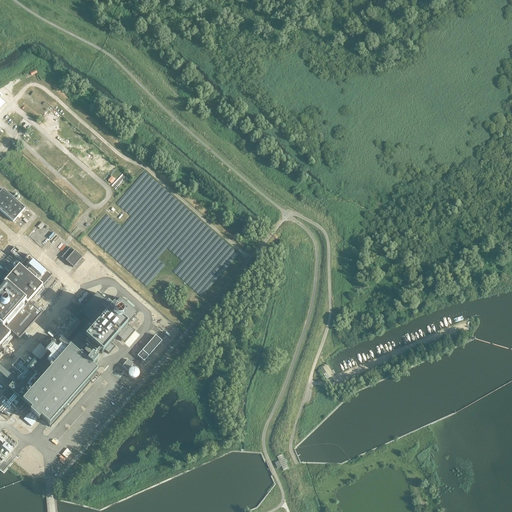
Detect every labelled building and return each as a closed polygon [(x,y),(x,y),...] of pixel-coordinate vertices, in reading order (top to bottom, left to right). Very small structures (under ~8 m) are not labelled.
[(25,209),(3,190),(0,193),(0,210),(13,222),(25,209)] [(62,258),(73,268),(82,258),(70,248),(62,258)] [(0,279),(0,346),(10,336),(12,333),(19,339),(41,314),(35,308),(33,307),(35,305),(33,303),(31,305),(29,303),(52,276),(29,255),(4,283),(0,279)] [(12,385),(8,390),(22,402),(32,411),(30,413),(39,421),(41,418),(49,426),(51,427),(92,381),(98,374),(97,372),(92,368),(97,362),(95,360),(101,353),(102,354),(105,350),(109,354),(116,347),(112,343),(118,336),(125,342),(136,331),(135,330),(128,324),(137,314),(131,308),(120,299),(113,308),(97,294),(84,308),(81,312),(79,314),(89,322),(68,346),(61,340),(55,346),(37,366),(35,364),(29,370),(32,373),(21,385),(17,390),(12,385)] [(156,336),(138,356),(144,362),(162,341),(156,336)] [(40,344),(32,353),(40,361),(48,352),(40,344)] [(34,359),(26,368),(29,370),(37,361),(34,359)] [(128,360),(123,366),(127,370),(128,371),(133,365),(128,360)] [(0,364),(0,371),(13,383),(17,379),(0,364)] [(320,369),(326,380),(332,377),(326,366),(323,367),(320,369)] [(129,373),(129,374),(129,375),(129,376),(129,377),(130,377),(130,378),(131,378),(131,379),(132,379),(133,379),(133,380),(134,380),(135,380),(135,379),(136,379),(137,379),(137,378),(138,378),(138,377),(139,377),(139,376),(139,375),(139,374),(139,373),(139,372),(139,371),(138,371),(138,370),(137,370),(137,369),(136,369),(135,369),(134,369),(133,369),(132,369),(131,369),(131,370),(130,370),(130,371),(129,371),(129,372),(129,373)] [(26,371),(18,380),(20,382),(28,373),(26,371)] [(0,408),(7,417),(16,409),(11,402),(14,400),(13,398),(8,402),(4,397),(0,399),(0,408)] [(5,442),(1,446),(9,453),(13,449),(5,442)] [(281,467),(283,471),(289,468),(286,463),(287,462),(286,459),(285,460),(282,454),(277,457),(279,461),(274,463),(277,469),(281,467)]
